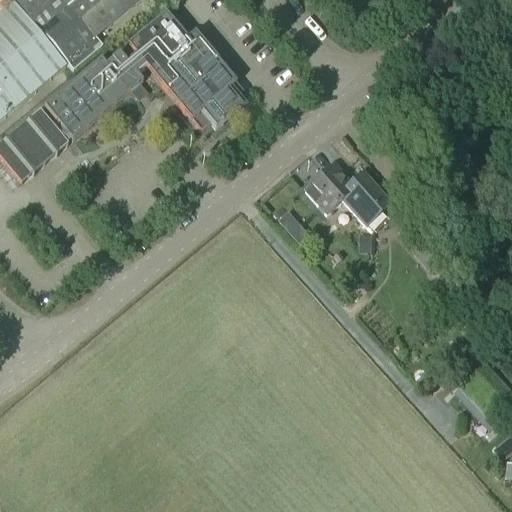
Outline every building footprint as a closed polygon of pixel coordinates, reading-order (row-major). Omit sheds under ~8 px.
[(67,11),(80,0),(10,0),(40,34),(67,11)] [(80,0),(67,11),(40,34),(73,74),(102,50),(95,41),(144,0),(80,0)] [(0,124),(19,108),(64,71),(36,37),(38,36),(14,8),(0,19),(0,124)] [(187,44),(165,18),(113,62),(108,57),(0,147),(0,163),(20,188),(68,148),(56,134),(60,131),(72,145),(130,96),(134,101),(143,93),(139,88),(142,86),(136,78),(145,70),(201,136),(211,127),(215,132),(229,120),(229,121),(242,110),(229,94),(236,87),(195,38),(187,44)] [(321,181),(306,195),(315,206),(327,219),(343,205),(358,192),(354,187),(336,168),(321,181)] [(358,192),(343,205),(351,214),(366,231),(383,217),(380,213),(390,206),(364,178),(354,187),(358,192)] [(425,238),(408,217),(398,226),(415,247),(425,238)] [(301,232),(290,241),(298,250),(308,240),(301,232)] [(374,259),(375,238),(371,238),(371,241),(359,241),(358,258),(374,259)] [(431,241),(412,257),(428,277),(447,260),(431,241)] [(466,307),(458,298),(463,293),(459,289),(446,300),(450,305),(446,309),(473,340),(477,336),(482,341),(489,335),(484,329),(488,326),(469,304),(466,307)] [(409,379),(419,391),(423,387),(429,393),(439,385),(434,378),(436,376),(426,364),(409,379)] [(487,370),(461,393),(494,430),(511,413),(511,395),(487,368),(486,369),(487,370)]
